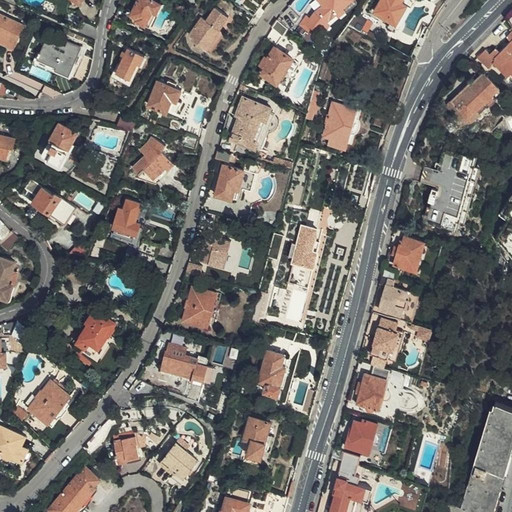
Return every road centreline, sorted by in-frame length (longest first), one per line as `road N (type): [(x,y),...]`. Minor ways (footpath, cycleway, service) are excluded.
road 1 (residential): [(284,0),(255,37),(221,109),(182,258),(138,360),(88,428),(20,497),(0,506)]
road 2 (primary): [(299,511),(390,171),(436,69)]
road 3 (residential): [(0,105),(67,103),(88,90),(111,0)]
road 4 (residential): [(0,314),(30,302),(46,273),(32,237),(0,209)]
